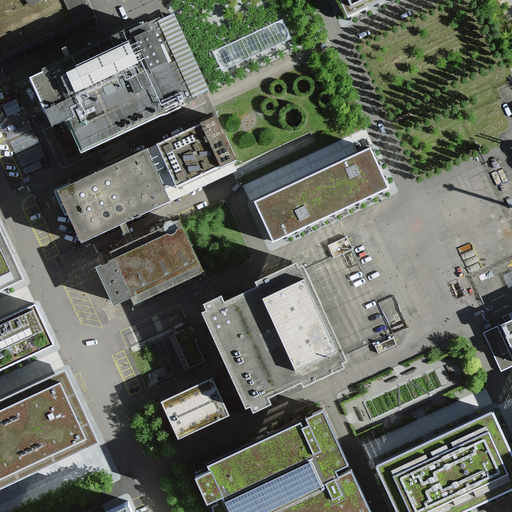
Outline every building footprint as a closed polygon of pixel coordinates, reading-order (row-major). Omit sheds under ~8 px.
[(0,0),(0,59),(9,55),(10,56),(10,55),(11,55),(23,49),(24,49),(24,48),(36,43),(37,43),(37,42),(49,37),(50,37),(51,36),(63,30),(63,31),(64,30),(76,24),(76,25),(77,24),(89,18),(90,19),(90,18),(90,17),(84,4),(82,4),(80,0),(0,0)] [(310,0),(179,0),(168,5),(213,104),(334,48),(310,0)] [(338,0),(347,18),(368,9),(367,8),(383,0),(338,0)] [(156,22),(29,80),(52,127),(56,126),(70,156),(160,114),(160,112),(191,98),(156,22)] [(156,145),(147,150),(165,188),(174,184),(176,188),(178,188),(220,168),(236,160),(216,117),(200,124),(157,144),(156,145)] [(389,188),(370,147),(254,201),(273,242),(389,188)] [(171,201),(165,188),(147,150),(147,149),(133,155),(133,156),(57,191),(81,242),(157,207),(171,201)] [(416,229),(423,226),(418,217),(411,220),(416,229)] [(162,227),(109,252),(114,261),(99,268),(114,301),(129,294),(134,304),(204,271),(180,219),(175,221),(170,220),(164,222),(162,227)] [(0,225),(0,291),(25,279),(0,225)] [(353,249),(347,236),(328,245),(334,258),(353,249)] [(253,411),(271,402),(269,396),(301,381),(303,386),(345,366),(343,362),(347,360),(303,264),(299,266),(296,262),(255,281),(257,285),(224,301),(221,294),(203,303),(206,309),(201,311),(246,407),(250,405),(253,411)] [(36,303),(0,320),(0,369),(55,344),(36,303)] [(511,318),(500,324),(510,345),(507,347),(498,326),(483,332),(501,371),(511,365),(511,318)] [(190,327),(175,334),(180,346),(195,339),(190,327)] [(395,336),(376,345),(380,352),(398,344),(395,336)] [(205,361),(195,339),(180,346),(189,368),(205,361)] [(183,371),(177,358),(154,368),(160,381),(183,371)] [(66,368),(0,398),(0,488),(101,441),(66,368)] [(212,377),(161,400),(178,438),(230,414),(212,377)] [(350,462),(325,408),(307,416),(310,422),(305,425),(302,419),(208,461),(211,468),(197,475),(208,501),(216,497),(218,501),(213,504),(215,511),(373,511),(353,467),(345,471),(342,466),(350,462)] [(376,463),(377,465),(376,465),(397,511),(460,511),(511,488),(511,451),(493,411),(492,411),(491,410),(376,463)]
